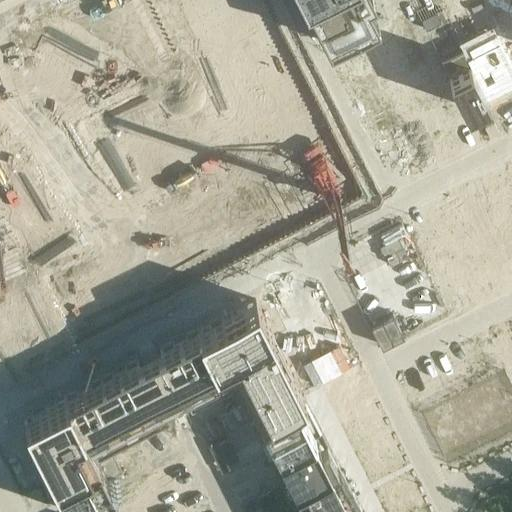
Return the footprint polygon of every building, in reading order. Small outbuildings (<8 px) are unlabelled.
[(0,371),(4,378),(361,198),(260,0),(93,0),(0,47),(0,63),(31,125),(190,45),(250,165),(38,272),(0,198),(0,371)] [(305,0),(317,23),(357,3),(355,0),(305,0)] [(511,22),(494,32),(511,67),(511,22)] [(370,23),(328,45),(382,151),(444,120),(419,70),(399,80),(370,23)] [(470,53),(465,55),(487,98),(511,85),(511,67),(494,32),(466,46),(470,53)] [(462,48),(441,59),(466,109),(487,98),(465,55),(462,48)] [(440,59),(419,70),(444,120),(466,109),(440,59)] [(511,173),(449,204),(495,298),(511,289),(511,173)] [(511,293),(499,300),(511,325),(511,293)] [(138,360),(23,418),(56,482),(99,460),(92,446),(163,410),(184,399),(238,372),(261,418),(304,397),(255,300),(159,349),(138,360)] [(304,397),(261,418),(278,450),(320,429),(304,397)] [(320,429),(278,450),(294,483),(336,461),(320,429)] [(57,483),(53,485),(67,511),(75,511),(115,492),(108,479),(122,471),(113,453),(99,460),(56,482),(57,483)] [(336,461),(294,483),(308,511),(362,511),(337,461),(336,461)] [(124,511),(115,492),(75,511),(124,511)]
